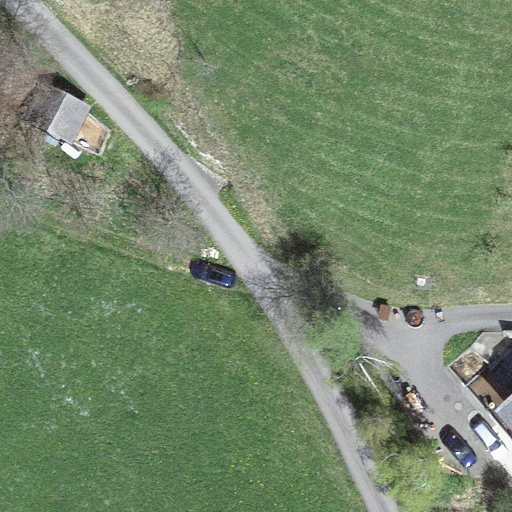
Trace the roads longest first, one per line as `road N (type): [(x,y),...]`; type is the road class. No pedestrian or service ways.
road 1 (track): [(18,0),(158,146),(256,272),(385,511)]
road 2 (track): [(256,272),(405,321),(511,316)]
